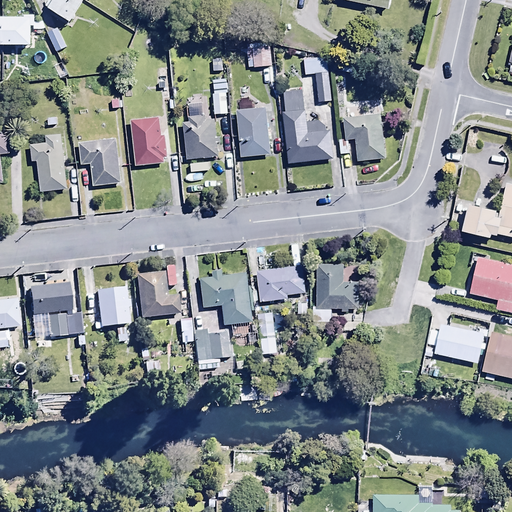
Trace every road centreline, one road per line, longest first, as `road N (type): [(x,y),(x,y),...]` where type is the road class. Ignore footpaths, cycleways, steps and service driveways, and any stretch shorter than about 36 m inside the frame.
road 1 (residential): [(0,252),(398,207),(425,181),(447,92)]
road 2 (unknown): [(413,198),(401,334)]
